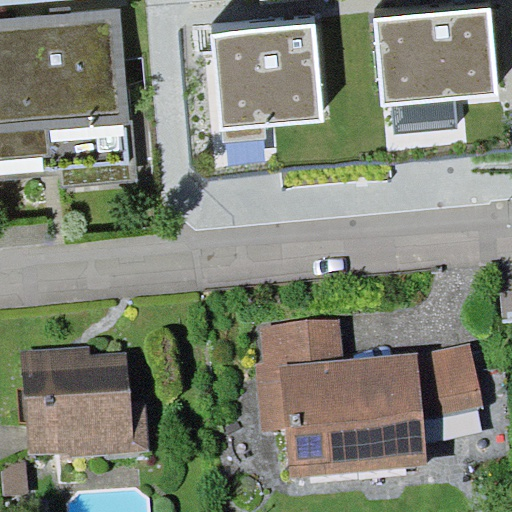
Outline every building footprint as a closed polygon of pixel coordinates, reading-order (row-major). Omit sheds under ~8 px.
[(50,8),(50,15),(72,13),(71,6),(50,8)] [(491,8),(375,17),(382,107),(391,107),(456,101),(498,98),(491,8)] [(0,175),(136,164),(121,9),(72,13),(50,15),(0,19),(0,175)] [(324,121),(315,23),(211,32),(220,131),(224,130),(265,127),(324,121)] [(458,129),(456,101),(391,107),(394,134),(458,129)] [(266,138),(265,127),(224,130),(225,142),(266,138)] [(339,319),(260,326),(264,363),(256,363),(262,430),(286,428),(291,478),(426,464),(425,442),(424,420),(478,408),(483,406),(471,343),(417,353),(343,358),(339,319)] [(90,345),(19,350),(28,456),(70,452),(71,458),(149,451),(145,406),(132,407),(127,351),(91,354),(90,345)] [(483,432),(478,408),(424,420),(425,442),(483,432)] [(29,492),(26,461),(3,470),(4,495),(29,492)]
